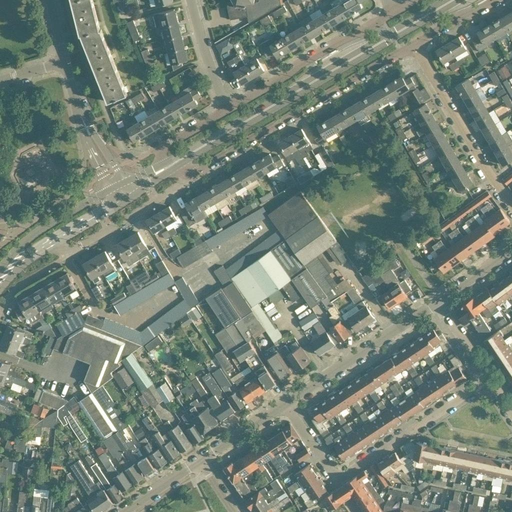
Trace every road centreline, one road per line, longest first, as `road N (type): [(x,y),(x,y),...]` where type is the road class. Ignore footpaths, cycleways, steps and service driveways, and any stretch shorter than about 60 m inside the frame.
road 1 (secondary): [(193,152),(452,0)]
road 2 (residential): [(285,402),(340,473),(488,380)]
road 3 (residential): [(198,173),(424,41)]
road 4 (residential): [(392,13),(227,108)]
road 5 (residential): [(511,209),(424,41)]
road 6 (residential): [(285,402),(442,302)]
road 7 (residential): [(54,243),(65,255),(198,173)]
road 8 (secondary): [(111,188),(40,229),(0,275)]
